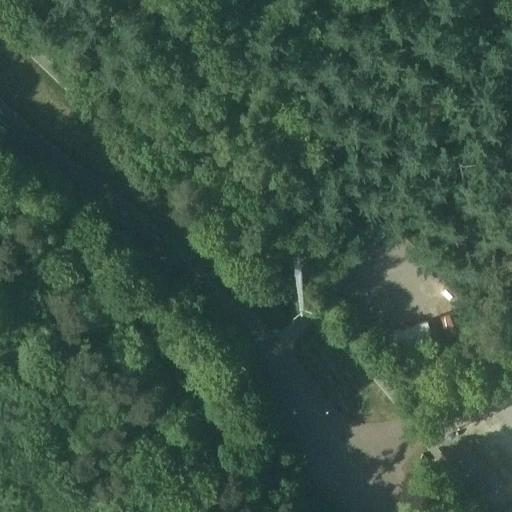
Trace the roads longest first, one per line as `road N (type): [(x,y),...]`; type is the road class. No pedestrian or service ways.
road 1 (secondary): [(368,511),(260,358),(198,288),(131,224),(8,129)]
road 2 (track): [(132,511),(148,483),(186,450),(260,358)]
